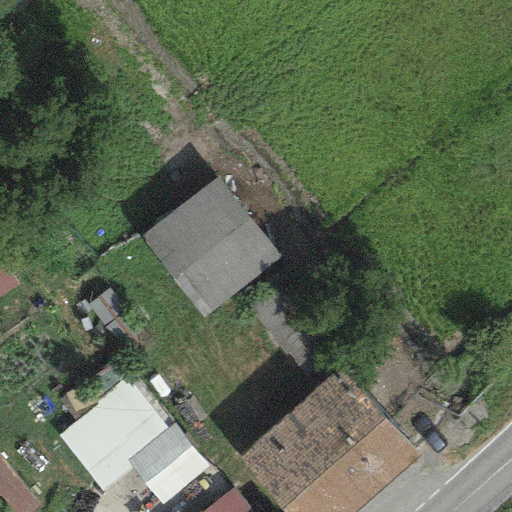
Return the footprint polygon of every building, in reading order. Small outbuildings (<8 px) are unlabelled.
[(217,158),(141,218),(204,297),(280,237),(217,158)] [(0,245),(0,280),(16,270),(0,245)] [(345,344),(241,431),(309,511),(320,511),(418,429),(345,344)] [(160,489),(204,453),(131,361),(53,423),(98,479),(131,453),(160,489)] [(269,511),(262,511),(237,477),(189,511),(291,511),(284,503),(269,511)]
